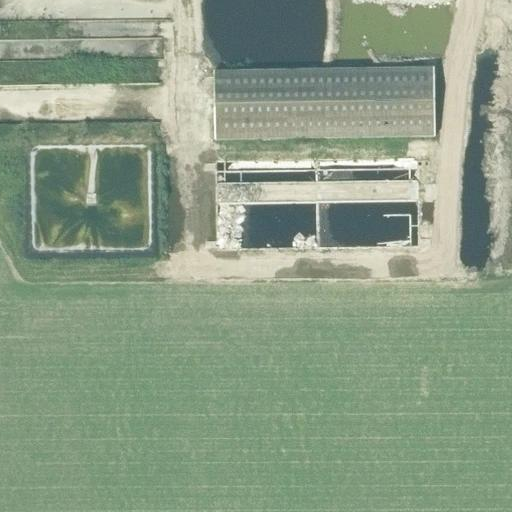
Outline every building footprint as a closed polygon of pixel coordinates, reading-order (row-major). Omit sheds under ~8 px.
[(226,3),(226,28),(473,33),(474,0),(232,0),(233,4),(226,3)] [(149,21),(149,3),(81,4),(81,19),(60,20),(60,41),(106,40),(106,22),(149,21)] [(511,14),(480,16),(482,64),(511,62),(511,14)] [(126,67),(54,66),(54,101),(126,101),(126,67)] [(215,142),(235,141),(434,138),(433,72),(214,75),(215,142)] [(48,232),(168,231),(167,126),(47,127),(48,232)] [(377,185),(398,173),(393,165),(373,177),(377,185)]
